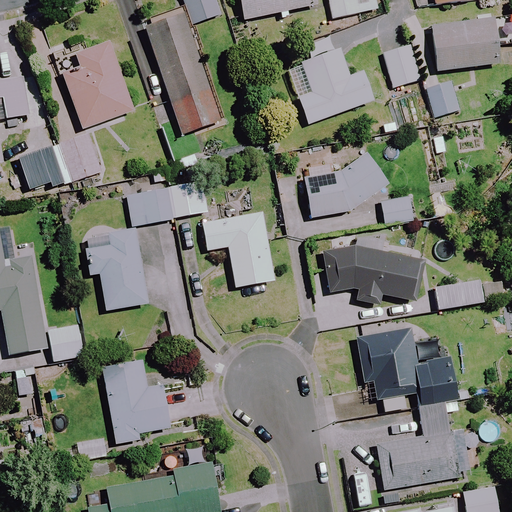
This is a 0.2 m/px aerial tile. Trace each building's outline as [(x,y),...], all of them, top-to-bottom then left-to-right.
[(315,6),(313,0),(237,0),(243,23),(315,6)] [(377,11),(374,0),(326,0),(331,21),(377,11)] [(470,1),(469,0),(428,0),(430,8),(470,1)] [(219,123),(181,17),(142,31),(181,137),(219,123)] [(495,66),(489,22),(429,30),(435,74),(495,66)] [(132,114),(109,46),(74,58),(78,69),(61,75),(80,131),(132,114)] [(419,82),(409,48),(382,56),(392,90),(419,82)] [(349,80),(339,54),(287,73),(307,127),(372,103),(362,75),(349,80)] [(0,82),(0,165),(1,165),(0,158),(0,121),(6,121),(44,115),(39,77),(0,82)] [(456,113),(448,86),(425,92),(433,120),(456,113)] [(99,174),(86,136),(58,146),(72,184),(99,174)] [(381,180),(392,172),(385,161),(374,169),(365,157),(338,176),(303,181),(310,221),(348,215),(387,188),(381,180)] [(207,214),(201,184),(124,199),(130,229),(207,214)] [(414,224),(411,200),(379,203),(382,227),(414,224)] [(272,283),(259,215),(202,226),(207,253),(226,249),(233,290),(272,283)] [(436,231),(420,228),(416,250),(431,253),(436,231)] [(146,306),(133,231),(107,236),(82,240),(89,277),(99,276),(105,313),(146,306)] [(12,263),(6,232),(0,233),(0,315),(8,358),(49,350),(52,364),(83,358),(77,327),(43,334),(29,259),(12,263)] [(383,256),(385,247),(356,241),(355,250),(322,253),(329,295),(358,291),(355,305),(379,310),(383,297),(415,303),(423,264),(383,256)] [(480,305),(476,284),(431,292),(434,313),(480,305)] [(416,408),(454,401),(447,359),(440,361),(437,339),(410,344),(408,332),(354,341),(362,385),(371,384),(375,403),(414,396),(416,408)] [(144,389),(140,364),(101,371),(115,446),(138,442),(137,436),(166,430),(158,386),(144,389)] [(31,368),(13,370),(17,398),(35,395),(31,368)] [(454,401),(416,408),(422,440),(375,448),(383,492),(468,478),(463,451),(452,453),(446,415),(456,413),(454,401)] [(102,441),(73,444),(75,463),(104,460),(102,441)] [(217,511),(209,465),(172,472),(173,479),(107,491),(110,507),(87,511),(217,511)] [(495,511),(492,489),(461,494),(464,511),(495,511)]
